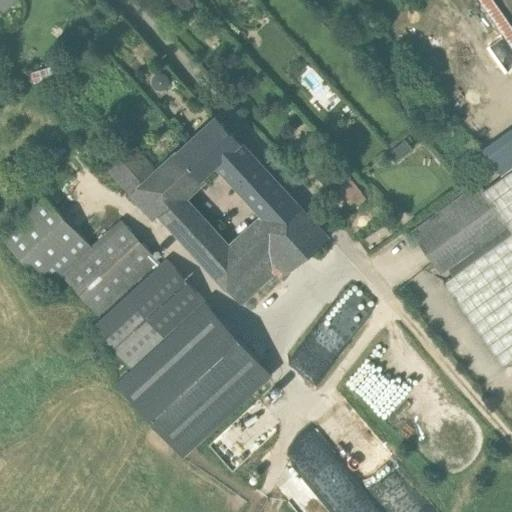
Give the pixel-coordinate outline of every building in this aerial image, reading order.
[(161,169),(136,146),(110,170),(158,221),(163,215),(244,304),(277,275),(281,280),(327,239),(215,116),(161,169)] [(403,157),(396,147),(388,153),(395,163),(403,157)] [(511,235),(443,283),(504,367),(511,361),(511,171),(481,193),(511,235)] [(367,200),(348,175),(334,185),(352,211),(367,200)] [(413,232),(442,273),(504,226),(475,185),(413,232)] [(86,324),(130,372),(205,308),(120,220),(92,247),(46,198),(45,197),(1,238),(51,291),(63,281),(96,316),(86,324)]
